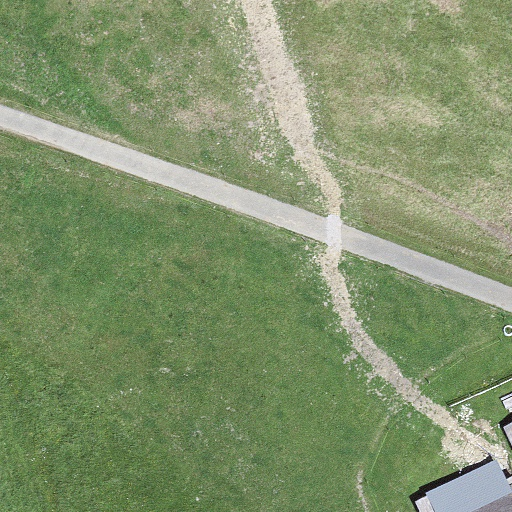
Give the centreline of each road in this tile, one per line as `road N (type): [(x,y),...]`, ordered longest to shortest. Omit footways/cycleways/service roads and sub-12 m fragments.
road 1 (track): [(0,116),(511,299)]
road 2 (track): [(35,511),(0,392)]
